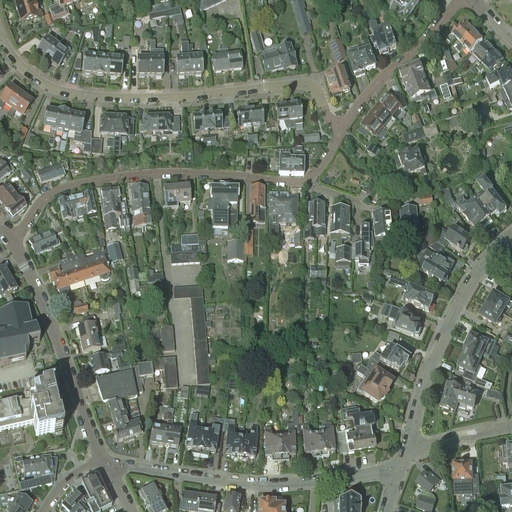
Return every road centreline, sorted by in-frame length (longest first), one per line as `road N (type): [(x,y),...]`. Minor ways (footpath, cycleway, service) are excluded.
road 1 (residential): [(343,126),(302,84),(172,98),(74,94),(22,68),(0,38)]
road 2 (residential): [(307,184),(124,177),(45,198),(8,238)]
road 3 (residential): [(399,470),(251,486),(107,468)]
road 4 (residential): [(406,456),(442,336),(474,277),(511,237)]
road 5 (residential): [(101,456),(28,269),(8,238)]
road 6 (residential): [(459,0),(343,126)]
